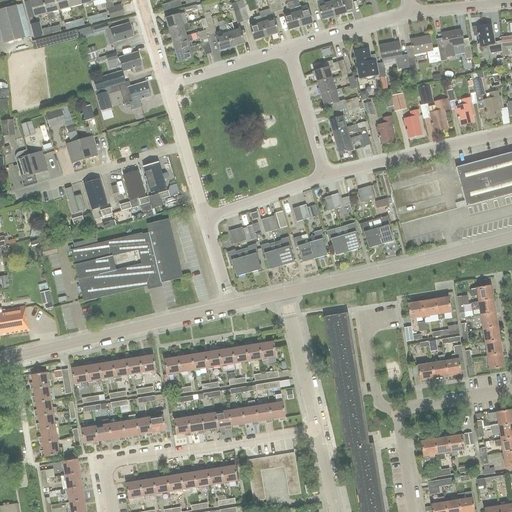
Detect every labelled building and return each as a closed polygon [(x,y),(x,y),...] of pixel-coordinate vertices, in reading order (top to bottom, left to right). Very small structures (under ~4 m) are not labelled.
[(47,14),(43,0),(31,0),(35,17),(47,14)] [(58,11),(55,0),(43,0),(47,14),(58,11)] [(70,8),(67,0),(55,0),(58,11),(70,8)] [(179,0),(171,3),(172,9),(182,6),(179,0)] [(243,0),(237,2),(243,22),(249,20),(243,0)] [(277,12),(273,0),(267,0),(271,13),(272,13),(273,13),(277,12)] [(283,10),(280,0),(273,0),(277,12),(283,10)] [(316,0),(322,21),(335,17),(329,0),(316,0)] [(349,0),(329,0),(335,17),(347,13),(346,12),(352,10),(352,9),(351,8),(352,6),(351,1),(349,0)] [(243,22),(237,2),(231,4),(238,24),(243,22)] [(301,27),(295,8),(293,2),(288,3),(287,3),(290,14),(284,16),(288,31),(301,27)] [(172,9),(171,3),(162,5),(163,11),(172,9)] [(124,15),(121,5),(108,8),(110,19),(124,15)] [(186,14),(198,11),(197,5),(184,9),(186,14)] [(308,9),(302,11),(301,6),(295,8),(301,27),(313,23),(308,9)] [(22,37),(14,7),(1,11),(9,41),(22,37)] [(279,34),(274,19),(273,13),(272,13),(271,13),(267,14),(266,10),(259,12),(260,16),(267,37),(279,34)] [(108,19),(106,13),(97,15),(99,22),(108,19)] [(185,13),(180,14),(165,18),(169,30),(188,24),(185,13)] [(210,13),(204,15),(205,19),(208,27),(210,34),(216,33),(210,13)] [(99,22),(97,15),(88,17),(89,24),(99,22)] [(267,37),(260,16),(253,18),(255,25),(250,26),(254,41),(267,37)] [(85,25),(83,19),(74,21),(75,28),(85,25)] [(75,28),(74,21),(64,24),(66,30),(75,28)] [(52,34),(50,27),(41,30),(40,23),(31,26),(35,38),(43,36),(52,34)] [(94,28),(95,33),(108,30),(108,32),(106,32),(110,45),(116,43),(115,42),(133,37),(129,23),(109,29),(107,24),(94,28)] [(187,36),(185,32),(191,30),(189,23),(188,24),(169,30),(172,41),(187,36)] [(240,29),(234,31),(232,23),(226,25),(232,47),(245,44),(240,29)] [(490,54),(502,52),(501,41),(494,42),(491,24),(473,28),(474,36),(478,35),(480,47),(489,45),(490,54)] [(61,31),(60,25),(50,27),(52,34),(61,31)] [(232,47),(226,25),(219,27),(221,35),(216,36),(220,51),(232,47)] [(466,59),(473,57),(469,39),(463,40),(461,30),(442,34),(444,47),(445,48),(447,57),(455,55),(453,47),(463,44),(466,59)] [(205,31),(198,33),(200,42),(208,40),(205,31)] [(190,48),(189,42),(193,41),(191,35),(187,36),(172,41),(175,52),(190,48)] [(441,61),(438,48),(432,49),(430,36),(410,40),(413,54),(413,55),(427,52),(429,64),(441,61)] [(511,36),(501,37),(501,44),(511,43),(511,36)] [(190,48),(175,52),(179,63),(193,59),(192,53),(203,49),(205,56),(212,54),(209,42),(190,48)] [(408,57),(407,55),(402,56),(399,42),(380,46),(383,61),(396,58),(398,70),(410,67),(408,57)] [(508,50),(511,49),(511,43),(501,44),(503,56),(509,56),(508,50)] [(99,57),(95,46),(86,49),(89,60),(99,57)] [(445,48),(444,47),(438,48),(441,61),(447,60),(447,57),(445,48)] [(358,71),(360,78),(366,77),(366,80),(368,81),(372,80),(373,78),(373,76),(379,75),(377,64),(372,65),(368,48),(354,51),(358,71)] [(121,64),(123,71),(134,68),(136,73),(142,71),(141,66),(142,66),(138,52),(117,58),(116,53),(106,56),(108,62),(115,60),(116,66),(121,64)] [(414,56),(408,57),(410,67),(410,71),(416,70),(414,56)] [(342,76),(348,74),(344,60),(338,62),(342,76)] [(314,72),(317,83),(332,79),(330,72),(335,71),(332,61),(320,64),(322,69),(314,72)] [(119,85),(125,83),(122,71),(95,80),(98,91),(119,85)] [(351,90),(357,88),(354,76),(348,78),(351,90)] [(336,91),(336,90),(334,84),(337,83),(335,78),(332,79),(317,83),(321,95),(336,91)] [(484,94),(480,79),(473,81),(476,96),(484,94)] [(123,95),(124,97),(125,102),(132,100),(132,102),(130,102),(133,110),(142,107),(140,100),(151,97),(146,82),(130,87),(129,82),(119,85),(122,95),(123,95)] [(422,105),(434,102),(429,86),(418,89),(422,105)] [(339,102),(337,96),(343,95),(341,89),(336,90),(336,91),(321,95),(324,106),(339,102)] [(491,99),(483,101),(485,107),(487,119),(501,116),(500,111),(505,110),(502,95),(499,96),(498,91),(489,93),(491,99)] [(113,108),(108,92),(101,94),(96,95),(100,112),(113,108)] [(359,93),(361,101),(368,99),(366,92),(359,93)] [(407,109),(403,93),(391,96),(392,102),(394,109),(394,112),(407,109)] [(345,100),(343,101),(345,107),(361,103),(360,97),(345,101),(345,100)] [(463,105),(456,107),(460,126),(474,122),(470,104),(472,104),(471,98),(462,100),(463,105)] [(448,129),(444,112),(450,110),(448,99),(434,102),(435,106),(428,107),(430,113),(434,132),(448,129)] [(370,102),(363,104),(367,115),(374,113),(370,102)] [(95,119),(90,105),(86,107),(85,103),(81,105),(82,108),(81,108),(85,122),(95,119)] [(363,109),(361,103),(345,107),(347,115),(328,120),(332,132),(347,127),(346,127),(345,122),(349,121),(350,119),(349,116),(361,113),(360,110),(363,109)] [(69,107),(61,109),(66,123),(67,126),(74,124),(69,107)] [(66,123),(61,109),(46,114),(50,128),(66,123)] [(411,117),(404,119),(408,138),(422,135),(418,116),(420,116),(418,110),(410,112),(411,117)] [(393,122),(391,116),(383,118),(385,124),(377,126),(381,144),(395,141),(391,123),(393,122)] [(16,135),(14,119),(1,121),(3,137),(16,135)] [(35,135),(32,121),(22,124),(25,138),(35,135)] [(367,121),(346,127),(347,127),(332,132),(335,143),(350,139),(348,133),(354,132),(355,133),(361,131),(360,129),(369,126),(367,121)] [(68,134),(76,131),(74,124),(67,126),(66,126),(68,134)] [(353,150),(351,144),(363,140),(365,147),(370,145),(367,134),(350,139),(335,143),(338,154),(353,150)] [(97,156),(92,137),(79,141),(84,159),(97,156)] [(84,159),(79,141),(66,145),(72,163),(84,159)] [(29,156),(27,150),(19,152),(17,154),(16,156),(16,158),(22,178),(35,174),(29,156)] [(42,152),(29,156),(35,174),(47,170),(42,152)] [(511,152),(456,168),(466,206),(511,194),(511,152)] [(157,162),(143,166),(150,191),(165,187),(157,162)] [(139,170),(123,175),(130,199),(146,195),(139,170)] [(93,181),(85,183),(92,209),(107,205),(102,187),(95,189),(93,181)] [(114,184),(115,193),(126,192),(125,182),(114,184)] [(170,187),(169,191),(171,197),(176,196),(179,195),(177,187),(176,185),(170,187)] [(371,186),(364,188),(368,201),(375,199),(371,186)] [(72,187),(65,189),(72,214),(86,210),(81,194),(75,196),(72,187)] [(368,201),(364,188),(358,190),(362,203),(368,201)] [(170,197),(168,192),(158,195),(160,200),(170,197)] [(338,194),(331,196),(335,209),(342,207),(338,194)] [(335,209),(331,196),(325,198),(329,211),(335,209)] [(351,204),(349,196),(342,199),(344,206),(351,204)] [(152,209),(150,203),(151,202),(149,197),(139,200),(142,212),(152,209)] [(131,208),(130,203),(120,206),(121,211),(131,208)] [(306,205),(299,207),(303,220),(310,218),(306,205)] [(303,220),(299,207),(293,209),(297,222),(303,220)] [(112,214),(111,208),(101,211),(102,217),(112,214)] [(275,214),(279,229),(286,227),(282,212),(275,214)] [(94,225),(91,214),(83,216),(85,222),(86,227),(94,225)] [(84,222),(82,216),(72,219),(73,225),(78,224),(84,222)] [(274,216),(268,218),(271,231),(278,229),(274,216)] [(389,226),(391,225),(388,216),(380,218),(381,221),(375,223),(381,245),(394,241),(389,226)] [(271,231),(268,218),(261,220),(265,233),(271,231)] [(169,219),(147,224),(149,232),(71,250),(84,302),(183,278),(169,219)] [(116,226),(115,224),(114,220),(102,224),(103,227),(104,230),(116,226)] [(84,222),(78,224),(80,231),(87,229),(86,227),(85,222),(84,222)] [(255,224),(257,232),(263,230),(260,222),(255,224)] [(381,245),(375,223),(368,225),(368,222),(360,224),(362,234),(364,233),(369,249),(381,245)] [(358,232),(355,223),(341,227),(348,252),(360,248),(356,233),(358,232)] [(242,227),(236,229),(240,243),(246,241),(242,227)] [(348,252),(341,227),(326,231),(329,241),(331,240),(336,256),(348,252)] [(240,243),(236,229),(229,231),(233,245),(240,243)] [(325,239),(322,230),(314,232),(315,235),(309,238),(315,259),(327,255),(323,240),(325,239)] [(315,259),(309,238),(302,239),(301,236),(293,239),(296,248),(298,247),(302,263),(315,259)] [(289,237),(281,240),(275,242),(282,266),(294,263),(290,247),(291,247),(289,237)] [(282,266),(275,242),(268,244),(268,243),(260,246),(263,255),(265,254),(269,270),(282,266)] [(258,254),(256,244),(248,247),(248,248),(242,250),(249,273),(261,270),(256,254),(258,254)] [(43,257),(58,253),(56,246),(42,250),(43,257)] [(249,273),(242,250),(235,251),(235,250),(227,253),(230,262),(232,261),(236,277),(249,273)] [(0,289),(9,288),(8,275),(0,276),(0,289)] [(47,283),(38,285),(39,291),(48,289),(47,283)] [(494,300),(492,286),(476,288),(476,289),(470,290),(471,297),(477,296),(478,302),(494,300)] [(40,293),(43,304),(52,302),(49,291),(40,293)] [(451,312),(449,297),(435,299),(437,315),(438,320),(445,319),(444,314),(451,312)] [(437,315),(435,299),(421,301),(424,317),(437,315)] [(496,313),(494,300),(478,302),(478,303),(473,304),(474,309),(479,308),(481,316),(496,313)] [(424,317),(421,301),(408,303),(410,319),(424,317)] [(0,336),(29,331),(25,307),(0,310),(0,336)] [(369,444),(366,422),(348,313),(324,317),(345,449),(350,448),(360,511),(385,511),(374,443),(369,444)] [(498,327),(496,313),(481,316),(473,317),(474,323),(482,322),(483,329),(498,327)] [(459,333),(458,325),(448,326),(448,330),(440,331),(441,336),(459,333)] [(501,340),(498,327),(483,329),(485,343),(501,340)] [(422,340),(421,334),(413,335),(412,329),(405,330),(407,342),(422,340)] [(265,340),(259,341),(262,359),(276,357),(273,342),(265,343),(265,340)] [(503,354),(501,340),(485,343),(479,343),(480,349),(486,348),(487,356),(503,354)] [(262,359),(259,341),(258,341),(259,344),(251,345),(251,342),(245,343),(248,361),(262,359)] [(248,361),(245,343),(245,346),(238,347),(237,345),(232,345),(235,364),(248,361)] [(235,364),(232,345),(231,345),(232,348),(224,349),(224,347),(218,348),(221,366),(235,364)] [(221,366),(218,348),(218,350),(211,352),(210,349),(205,350),(208,368),(221,366)] [(208,368),(205,350),(204,350),(205,353),(197,354),(197,351),(191,352),(194,370),(208,368)] [(194,370),(191,352),(191,355),(184,356),(183,353),(177,354),(180,373),(194,370)] [(145,354),(139,355),(142,373),(156,371),(153,355),(145,356),(145,354)] [(180,373),(177,354),(178,357),(170,358),(170,356),(164,357),(167,375),(180,373)] [(461,375),(459,359),(458,354),(451,355),(452,360),(445,361),(447,377),(461,375)] [(505,368),(503,354),(487,356),(489,370),(505,368)] [(142,373),(139,355),(139,357),(132,359),(132,356),(126,357),(129,375),(142,373)] [(445,361),(444,355),(438,356),(439,362),(432,363),(431,363),(434,379),(447,377),(445,361)] [(129,375),(126,357),(125,357),(126,360),(118,361),(118,358),(112,359),(115,377),(129,375)] [(115,377),(112,359),(112,362),(105,363),(104,360),(99,361),(101,379),(115,377)] [(431,363),(432,363),(431,360),(425,361),(426,364),(418,366),(420,381),(434,379),(431,363)] [(101,379),(99,361),(98,361),(99,364),(91,365),(91,362),(85,363),(88,382),(101,379)] [(88,382),(85,363),(85,366),(78,367),(77,365),(71,366),(74,384),(88,382)] [(62,371),(64,384),(70,383),(68,369),(62,371)] [(54,371),(55,379),(62,378),(61,370),(54,371)] [(278,371),(264,373),(265,380),(279,378),(278,371)] [(53,380),(48,380),(47,373),(31,375),(32,383),(30,384),(31,389),(49,386),(54,385),(53,380)] [(265,380),(264,373),(254,375),(255,381),(265,380)] [(280,381),(269,383),(270,390),(281,388),(280,381)] [(51,400),(49,386),(31,389),(31,390),(33,389),(35,397),(32,397),(33,403),(51,400)] [(286,420),(283,402),(281,394),(275,395),(276,403),(269,404),(271,420),(272,420),(279,419),(280,421),(286,420)] [(56,407),(52,408),(51,400),(33,403),(36,403),(37,410),(34,411),(35,417),(53,414),(57,413),(56,407)] [(271,420),(269,404),(255,407),(258,422),(266,421),(266,424),(272,423),(272,420),(271,420)] [(258,422),(255,407),(242,409),(244,424),(245,424),(252,423),(253,426),(259,425),(258,422)] [(244,424),(242,409),(228,411),(231,427),(239,425),(239,428),(245,427),(245,424),(244,424)] [(511,424),(511,409),(496,412),(496,413),(487,414),(488,420),(499,419),(500,426),(511,424)] [(217,429),(215,413),(214,410),(208,411),(209,414),(201,415),(204,431),(212,430),(212,432),(218,431),(218,429),(217,429)] [(166,434),(163,416),(162,411),(156,412),(157,417),(149,418),(152,433),(160,432),(160,435),(166,434)] [(231,427),(228,411),(215,413),(217,429),(218,429),(225,428),(226,430),(232,429),(231,427)] [(58,421),(55,421),(53,414),(35,417),(38,416),(39,424),(36,424),(37,430),(56,427),(59,427),(58,421)] [(204,431),(201,415),(188,418),(190,433),(191,433),(198,432),(199,435),(205,434),(204,431)] [(152,433),(149,418),(136,420),(138,436),(139,436),(146,434),(146,437),(153,436),(152,433)] [(190,433),(188,418),(174,420),(176,435),(185,434),(185,437),(191,436),(191,433),(190,433)] [(109,424),(108,419),(101,420),(102,425),(95,427),(98,442),(105,441),(106,444),(112,443),(112,440),(111,440),(109,424)] [(138,436),(136,420),(122,422),(125,438),(132,436),(133,439),(139,438),(139,436),(138,436)] [(125,438),(122,422),(109,424),(111,440),(112,440),(119,439),(119,441),(126,440),(125,438)] [(98,442),(95,427),(95,423),(89,424),(89,428),(81,429),(84,444),(92,443),(92,446),(98,445),(98,442)] [(511,437),(511,424),(500,426),(491,428),(492,434),(501,433),(502,440),(511,437)] [(58,441),(56,427),(37,430),(40,430),(41,437),(39,438),(40,444),(58,441)] [(473,445),(471,433),(464,434),(466,446),(473,445)] [(464,450),(462,434),(448,436),(451,452),(452,456),(457,455),(457,451),(464,450)] [(451,452),(448,436),(435,439),(437,454),(438,454),(439,459),(444,458),(443,453),(451,452)] [(511,451),(511,437),(502,440),(496,441),(497,447),(502,446),(503,453),(511,451)] [(437,454),(435,439),(421,441),(423,457),(424,456),(425,461),(430,460),(430,455),(437,454)] [(62,447),(59,448),(58,441),(40,444),(42,444),(43,451),(41,451),(42,458),(64,454),(62,447)] [(511,465),(511,451),(503,453),(505,467),(511,465)] [(63,462),(65,475),(80,473),(78,459),(63,462)] [(226,464),(221,465),(224,483),(237,481),(235,465),(227,467),(226,464)] [(224,483),(221,465),(220,465),(221,468),(213,469),(213,466),(207,467),(210,485),(224,483)] [(470,466),(470,471),(471,473),(478,472),(477,465),(470,466)] [(210,485),(207,467),(207,470),(200,471),(199,468),(194,469),(197,487),(210,485)] [(468,473),(468,471),(467,467),(459,469),(460,474),(460,477),(469,475),(468,473)] [(197,487),(194,469),(193,469),(194,472),(186,473),(186,470),(180,471),(183,490),(183,493),(189,492),(189,489),(197,487)] [(444,476),(443,470),(426,472),(427,479),(444,476)] [(183,490),(180,471),(180,474),(173,475),(172,473),(166,474),(169,492),(183,490)] [(82,486),(80,473),(65,475),(68,489),(82,486)] [(169,492),(166,474),(167,476),(159,478),(159,475),(153,476),(156,494),(169,492)] [(156,494),(153,476),(153,479),(146,480),(145,477),(139,478),(142,496),(156,494)] [(142,496),(139,478),(140,481),(132,482),(132,479),(126,480),(129,499),(142,496)] [(440,493),(439,487),(446,486),(444,479),(427,482),(429,495),(440,493)] [(85,500),(82,486),(68,489),(70,502),(85,500)] [(446,511),(445,502),(444,497),(437,498),(438,503),(431,504),(431,506),(432,511),(446,511)] [(460,511),(458,500),(457,500),(457,497),(452,497),(452,501),(445,502),(446,511),(460,511)] [(474,511),(472,498),(458,500),(460,511),(474,511)] [(86,511),(85,500),(70,502),(66,503),(67,509),(71,508),(71,511),(86,511)] [(498,511),(498,506),(497,502),(492,503),(493,507),(484,509),(484,511),(498,511)] [(7,511),(20,511),(19,503),(7,504),(7,511)]
